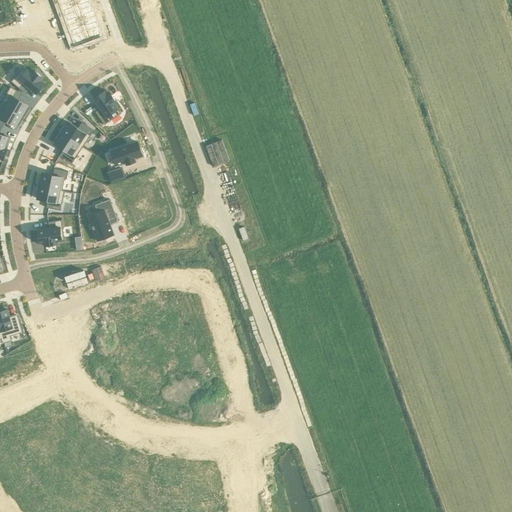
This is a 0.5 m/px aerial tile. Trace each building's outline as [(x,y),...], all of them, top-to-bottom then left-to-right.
[(74,0),(59,6),(63,16),(78,10),(74,0)] [(91,0),(74,0),(78,10),(93,5),(91,0)] [(93,5),(78,10),(82,21),(97,15),(93,5)] [(78,10),(63,16),(67,26),(82,21),(78,10)] [(97,15),(82,21),(85,31),(101,25),(97,15)] [(82,21),(67,26),(70,36),(85,31),(82,21)] [(101,25),(85,31),(89,41),(104,36),(101,25)] [(85,31),(70,36),(74,47),(89,41),(85,31)] [(24,66),(11,81),(23,92),(28,86),(31,89),(36,94),(45,83),(42,80),(44,78),(35,70),(33,73),(24,66)] [(10,86),(0,103),(5,106),(5,105),(22,116),(28,107),(29,105),(19,99),(22,93),(10,86)] [(105,90),(94,98),(98,105),(101,108),(95,112),(104,125),(121,113),(115,104),(117,102),(110,93),(108,94),(105,90)] [(0,125),(2,127),(6,121),(16,127),(17,125),(22,116),(5,105),(5,106),(0,113),(0,125)] [(91,106),(85,111),(88,114),(94,110),(91,106)] [(64,125),(60,131),(83,147),(94,130),(82,122),(78,128),(69,122),(66,127),(64,125)] [(0,147),(5,149),(5,148),(9,137),(0,133),(2,127),(0,125),(0,147)] [(58,139),(55,144),(63,149),(60,155),(72,163),(83,147),(60,131),(56,137),(58,139)] [(137,141),(111,151),(116,165),(126,162),(127,164),(136,161),(135,159),(142,156),(137,141)] [(39,178),(37,185),(62,190),(65,178),(67,178),(68,171),(54,168),(53,175),(43,173),(41,179),(39,178)] [(121,168),(108,172),(112,182),(125,177),(121,168)] [(37,185),(36,192),(38,193),(37,198),(48,201),(46,207),(60,210),(62,203),(65,190),(62,190),(37,185)] [(151,190),(133,197),(145,227),(163,220),(151,190)] [(98,212),(88,216),(97,241),(114,235),(110,224),(111,224),(110,222),(117,219),(110,199),(95,205),(98,212)] [(45,229),(38,230),(40,243),(44,242),(45,246),(56,244),(56,241),(64,240),(62,219),(48,221),(49,228),(45,229)] [(8,309),(0,311),(0,330),(2,337),(1,337),(3,342),(11,340),(9,335),(22,331),(17,315),(10,317),(8,309)] [(71,325),(66,327),(72,338),(85,333),(88,338),(101,332),(98,326),(94,328),(89,318),(81,321),(80,319),(69,323),(71,325)] [(98,356),(87,365),(96,377),(112,363),(105,353),(114,346),(109,340),(94,350),(98,356)] [(17,354),(7,360),(14,372),(34,361),(29,352),(19,357),(17,354)] [(34,361),(14,372),(20,384),(41,372),(34,361)] [(112,363),(96,377),(108,389),(112,384),(116,389),(130,374),(124,369),(120,372),(112,363)] [(142,393),(136,404),(148,409),(156,389),(148,385),(149,381),(144,378),(137,391),(142,393)] [(157,389),(148,409),(160,413),(165,403),(170,405),(174,393),(169,391),(168,394),(157,389)] [(190,396),(190,407),(194,407),(193,419),(207,418),(206,397),(194,397),(194,396),(190,396)] [(219,396),(206,397),(207,418),(221,417),(220,406),(224,405),(223,397),(219,397),(219,396)] [(53,404),(46,411),(56,423),(71,410),(63,400),(55,407),(53,404)] [(71,410),(56,423),(63,431),(61,433),(66,439),(74,432),(70,426),(78,418),(71,410)] [(1,428),(0,427),(0,440),(2,446),(16,440),(13,434),(5,437),(1,428)] [(81,436),(73,447),(79,451),(80,450),(90,457),(102,438),(90,431),(85,438),(81,436)] [(102,438),(90,457),(101,464),(100,465),(104,467),(113,453),(109,450),(112,445),(102,438)] [(8,450),(0,455),(0,468),(14,460),(8,450)] [(123,460),(118,472),(124,474),(125,473),(134,476),(140,459),(131,455),(128,462),(123,460)] [(140,459),(134,476),(147,480),(146,481),(152,483),(156,471),(150,469),(152,463),(140,459)] [(14,460),(0,468),(0,470),(5,478),(19,470),(14,460)] [(20,470),(5,478),(10,487),(25,479),(20,470)] [(25,479),(10,487),(15,496),(30,488),(25,479)] [(23,508),(21,510),(23,511),(31,511),(42,499),(33,492),(22,507),(23,508)] [(42,499),(31,511),(45,511),(51,506),(42,499)]
